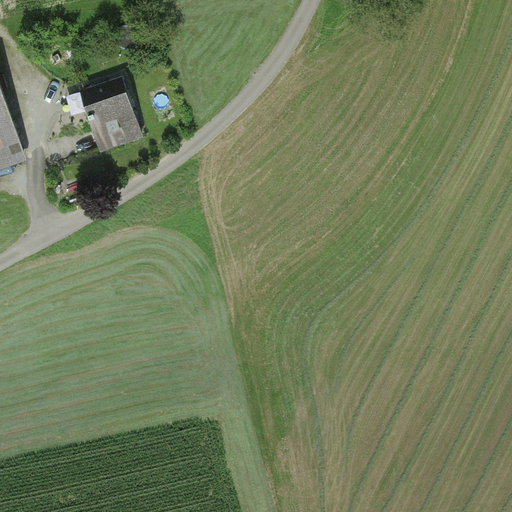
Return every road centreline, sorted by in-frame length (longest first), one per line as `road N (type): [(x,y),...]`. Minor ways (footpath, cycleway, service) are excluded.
road 1 (track): [(0,265),(206,140),(281,64),(313,0)]
road 2 (track): [(0,37),(17,60),(37,155),(34,191),(56,236)]
